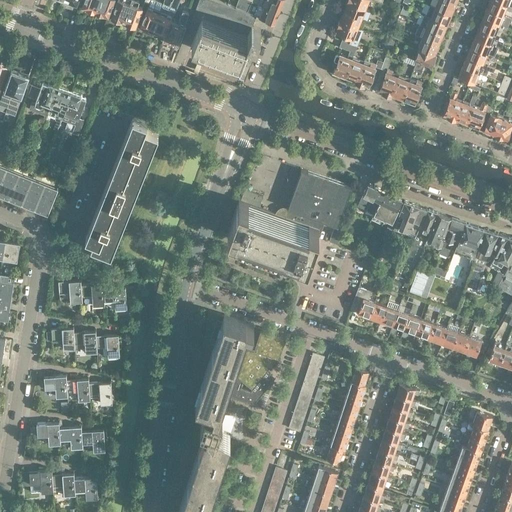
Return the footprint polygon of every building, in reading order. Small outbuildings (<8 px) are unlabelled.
[(83,0),(81,5),(88,7),(87,8),(88,10),(92,11),(94,10),(98,0),(83,0)] [(98,0),(94,10),(96,11),(97,13),(100,14),(102,14),(102,13),(107,15),(112,0),(98,0)] [(116,0),(111,16),(116,18),(116,19),(117,20),(120,22),(122,21),(122,20),(123,20),(130,0),(116,0)] [(136,0),(130,0),(123,20),(124,21),(124,22),(125,24),(128,25),(130,24),(131,23),(134,25),(141,6),(137,4),(138,1),(136,0)] [(147,0),(149,1),(140,24),(144,26),(143,28),(151,31),(162,2),(155,0),(147,0)] [(162,2),(151,31),(159,34),(160,32),(164,34),(173,11),(175,12),(179,0),(171,0),(169,5),(162,2)] [(216,0),(210,0),(208,7),(213,9),(216,0)] [(223,2),(218,0),(216,0),(213,9),(219,12),(223,2)] [(225,0),(225,3),(228,4),(234,6),(239,8),(244,10),(250,12),(256,14),(273,21),(281,0),(225,0)] [(347,0),(346,0),(343,10),(360,17),(366,19),(370,9),(364,7),(347,0)] [(448,0),(436,0),(434,6),(450,13),(455,3),(448,0)] [(511,6),(495,0),(490,0),(487,8),(502,14),(504,9),(509,11),(509,9),(511,10),(511,6)] [(228,4),(225,3),(223,2),(219,12),(224,14),(228,4)] [(234,6),(228,4),(224,14),(230,16),(234,6)] [(165,36),(177,41),(189,12),(187,11),(188,7),(184,5),(178,19),(179,22),(177,22),(172,20),(165,36)] [(411,8),(403,5),(400,11),(408,15),(411,8)] [(239,8),(234,6),(230,16),(235,18),(239,8)] [(434,6),(430,16),(446,23),(450,13),(434,6)] [(244,10),(239,8),(235,18),(241,20),(244,10)] [(487,8),(483,17),(503,25),(506,27),(510,17),(502,14),(487,8)] [(250,12),(244,10),(241,20),(246,22),(250,12)] [(343,10),(339,20),(357,27),(360,17),(343,10)] [(256,14),(250,12),(246,22),(252,24),(256,14)] [(394,18),(389,16),(386,27),(390,29),(394,18)] [(430,16),(426,26),(442,33),(446,23),(430,16)] [(483,17),(479,27),(494,33),(499,35),(503,25),(483,17)] [(260,28),(251,25),(250,25),(246,36),(200,19),(190,45),(206,51),(208,48),(243,61),(252,39),(255,41),(260,28)] [(357,27),(339,20),(337,26),(338,26),(336,30),(345,34),(345,36),(343,35),(341,39),(357,45),(363,29),(357,27)] [(426,26),(421,37),(438,43),(442,33),(426,26)] [(479,27),(475,37),(495,45),(497,41),(492,39),(494,33),(479,27)] [(417,47),(419,47),(433,53),(438,43),(421,37),(417,47)] [(475,37),(471,47),(486,53),(488,47),(493,49),(495,45),(475,37)] [(356,46),(357,45),(341,39),(339,45),(350,50),(348,54),(347,53),(346,56),(340,53),(339,55),(337,54),(335,55),(334,59),(334,61),(336,62),(332,72),(338,74),(338,72),(345,75),(352,55),(353,55),(355,51),(354,51),(356,46)] [(419,47),(414,58),(430,65),(435,54),(433,53),(419,47)] [(471,47),(467,56),(487,64),(489,60),(484,58),(486,53),(471,47)] [(352,55),(345,75),(349,76),(348,78),(355,81),(363,59),(357,57),(353,55),(352,55)] [(467,56),(463,65),(478,72),(480,66),(485,68),(487,64),(467,56)] [(390,63),(389,59),(385,58),(383,61),(380,68),(386,70),(382,79),(381,79),(380,83),(381,83),(379,88),(383,90),(382,91),(390,94),(397,76),(390,74),(392,70),(387,68),(390,63)] [(363,59),(355,81),(363,84),(364,82),(367,84),(369,79),(370,79),(372,75),(371,75),(375,66),(380,68),(383,61),(377,59),(376,64),(370,62),(363,59)] [(463,65),(459,75),(459,76),(479,84),(485,86),(487,81),(476,77),(478,72),(463,65)] [(20,71),(11,68),(0,100),(0,104),(7,107),(20,71)] [(29,75),(20,71),(7,107),(6,111),(15,115),(29,75)] [(504,74),(501,81),(508,84),(511,77),(504,74)] [(397,76),(390,94),(398,97),(398,95),(402,97),(408,80),(409,78),(404,76),(403,79),(397,76)] [(408,80),(402,97),(413,101),(415,96),(416,97),(418,93),(417,92),(421,81),(416,79),(415,83),(408,80)] [(48,83),(43,81),(41,87),(32,84),(28,95),(37,99),(36,102),(32,101),(29,108),(45,114),(48,108),(50,108),(59,85),(49,82),(48,83)] [(501,81),(497,91),(504,94),(508,84),(501,81)] [(72,90),(59,85),(50,108),(48,108),(45,114),(47,115),(47,113),(56,116),(55,120),(56,120),(53,129),(56,130),(61,118),(72,90)] [(85,119),(79,117),(87,97),(83,95),(83,94),(72,90),(61,118),(76,124),(73,132),(79,134),(85,119)] [(447,116),(454,119),(461,101),(454,98),(457,93),(452,91),(448,102),(446,101),(444,108),(445,108),(443,113),(448,115),(447,116)] [(461,101),(454,119),(460,122),(462,121),(466,122),(472,105),(476,95),(473,94),(469,104),(461,101)] [(472,105),(466,122),(467,124),(477,128),(480,122),(483,115),(482,114),(486,104),(482,102),(480,108),(472,105)] [(495,134),(501,118),(502,115),(497,113),(496,116),(490,113),(484,130),(495,134)] [(133,116),(85,236),(93,239),(90,245),(111,253),(113,248),(158,133),(145,127),(147,121),(133,116)] [(501,118),(495,134),(506,139),(511,127),(511,119),(508,118),(507,120),(501,118)] [(48,212),(58,187),(0,163),(0,192),(4,194),(5,192),(10,194),(8,197),(9,198),(10,194),(15,196),(15,198),(30,204),(30,202),(35,204),(34,208),(35,208),(36,205),(41,207),(40,208),(48,212)] [(301,167),(284,215),(321,229),(325,220),(337,225),(352,186),(301,167)] [(385,190),(368,182),(363,192),(358,199),(353,210),(351,216),(357,218),(359,213),(362,207),(367,209),(375,212),(380,199),(381,200),(385,190)] [(402,198),(385,190),(381,200),(380,199),(375,212),(372,218),(380,222),(381,220),(384,221),(386,218),(392,221),(398,208),(397,207),(402,198)] [(404,198),(404,199),(399,211),(404,213),(401,220),(396,218),(393,228),(415,237),(419,227),(417,227),(420,220),(421,221),(426,207),(404,198)] [(306,271),(321,229),(284,215),(239,199),(227,230),(297,255),(293,267),(306,271)] [(437,211),(426,207),(421,221),(420,220),(417,227),(419,227),(415,237),(410,249),(415,251),(420,237),(426,239),(437,211)] [(451,216),(437,211),(426,239),(427,240),(433,242),(441,244),(442,245),(451,216)] [(452,216),(451,216),(442,245),(441,244),(437,252),(447,256),(451,245),(456,247),(465,220),(452,216)] [(485,227),(465,220),(456,247),(469,251),(471,245),(477,247),(478,245),(485,227)] [(334,226),(329,241),(337,243),(342,229),(334,226)] [(499,231),(485,227),(478,245),(480,246),(465,292),(473,294),(475,287),(477,288),(482,271),(485,266),(486,262),(487,259),(487,258),(499,231)] [(499,231),(487,258),(487,259),(486,262),(489,264),(496,251),(498,252),(503,244),(508,235),(499,231)] [(489,264),(503,272),(511,257),(511,235),(508,235),(503,244),(498,252),(496,251),(489,264)] [(20,241),(5,239),(2,257),(17,260),(20,241)] [(511,257),(503,272),(500,278),(501,278),(497,285),(509,292),(511,293),(511,257)] [(463,288),(471,265),(462,262),(454,285),(463,288)] [(433,264),(430,271),(445,277),(448,270),(433,264)] [(429,272),(418,268),(409,291),(421,295),(429,272)] [(14,277),(14,275),(0,272),(0,279),(13,282),(14,279),(14,277)] [(69,279),(59,280),(60,292),(70,291),(71,300),(83,299),(82,295),(81,283),(81,278),(69,279)] [(393,278),(390,286),(398,289),(401,281),(393,278)] [(13,282),(0,279),(0,308),(9,310),(13,282)] [(103,281),(81,283),(82,295),(93,295),(93,303),(105,303),(105,299),(104,287),(103,281)] [(126,285),(104,287),(105,299),(115,299),(115,307),(127,306),(126,285)] [(372,290),(359,285),(351,307),(358,310),(358,311),(370,315),(375,300),(369,297),(372,290)] [(370,315),(381,319),(387,304),(375,300),(370,315)] [(392,323),(400,304),(388,300),(387,304),(381,319),(392,323)] [(405,305),(400,304),(393,323),(404,327),(409,312),(403,310),(405,305)] [(9,310),(0,308),(0,319),(7,320),(9,310)] [(223,314),(208,309),(203,345),(213,348),(195,400),(213,406),(220,408),(223,400),(240,344),(246,346),(237,376),(252,388),(278,356),(285,335),(254,324),(246,321),(246,320),(224,313),(223,314)] [(421,316),(409,312),(404,327),(416,331),(421,316)] [(431,337),(436,322),(424,317),(421,316),(416,331),(419,332),(431,337)] [(436,322),(431,337),(442,341),(447,326),(436,322)] [(447,326),(442,341),(453,345),(459,330),(460,327),(449,322),(447,326)] [(52,330),(47,331),(47,339),(63,338),(64,348),(75,347),(74,331),(74,326),(51,327),(52,330)] [(97,330),(74,331),(75,347),(85,346),(86,351),(98,350),(97,346),(97,334),(97,330)] [(459,330),(453,345),(464,349),(470,334),(459,330)] [(107,333),(97,334),(97,346),(107,345),(108,354),(120,354),(119,332),(107,333)] [(470,334),(464,349),(476,353),(477,349),(482,351),(487,342),(480,339),(481,338),(470,334)] [(488,357),(499,361),(505,346),(499,344),(501,341),(495,339),(492,347),(487,346),(485,351),(490,353),(488,357)] [(499,361),(510,365),(511,358),(511,348),(510,348),(511,345),(506,343),(505,346),(499,361)] [(313,351),(311,357),(322,361),(324,355),(313,351)] [(311,357),(309,363),(320,367),(322,361),(311,357)] [(309,363),(307,369),(318,372),(320,367),(309,363)] [(356,366),(351,380),(364,384),(368,370),(356,366)] [(307,369),(305,374),(316,378),(318,372),(307,369)] [(45,380),(41,380),(41,385),(45,385),(45,387),(56,386),(56,395),(68,394),(68,391),(67,378),(67,373),(55,374),(44,375),(45,380)] [(305,374),(303,380),(315,384),(316,378),(305,374)] [(89,376),(67,378),(68,391),(78,390),(78,398),(90,398),(90,394),(89,382),(89,376)] [(366,384),(364,384),(351,380),(351,379),(347,390),(362,395),(366,384)] [(99,381),(89,382),(90,394),(100,393),(101,402),(113,401),(111,380),(99,381)] [(303,380),(302,386),(313,389),(315,384),(303,380)] [(420,388),(400,382),(397,393),(412,398),(413,392),(418,394),(420,388)] [(302,386),(300,391),(311,395),(313,389),(302,386)] [(362,395),(347,390),(344,401),(359,406),(362,395)] [(300,391),(298,397),(309,401),(311,395),(300,391)] [(416,399),(412,398),(397,393),(393,404),(408,409),(410,403),(414,405),(416,399)] [(298,397),(296,403),(307,407),(309,401),(298,397)] [(448,399),(444,412),(449,414),(453,401),(448,399)] [(235,401),(234,407),(245,410),(246,404),(235,401)] [(359,406),(344,401),(341,412),(355,417),(359,406)] [(296,403),(294,409),(305,412),(307,407),(296,403)] [(412,410),(408,409),(393,404),(390,415),(405,419),(406,414),(411,416),(412,410)] [(204,408),(200,422),(207,424),(224,430),(225,427),(230,427),(230,414),(223,415),(218,413),(219,411),(220,408),(213,406),(213,408),(212,411),(204,408)] [(294,409),(292,414),(303,418),(305,412),(294,409)] [(472,422),(474,423),(488,428),(492,415),(477,409),(472,422)] [(355,417),(341,412),(337,422),(352,427),(355,417)] [(300,429),(302,424),(303,418),(292,414),(289,426),(300,429)] [(405,419),(390,415),(386,426),(401,430),(403,425),(407,427),(409,421),(405,419)] [(36,422),(37,434),(48,433),(49,442),(61,442),(60,438),(60,425),(59,421),(48,421),(36,422)] [(348,438),(352,427),(337,422),(334,433),(348,438)] [(489,428),(488,428),(474,423),(469,422),(468,422),(466,427),(467,428),(465,432),(485,439),(489,428)] [(81,423),(60,425),(60,438),(70,437),(71,446),(83,445),(83,441),(81,429),(81,423)] [(204,511),(229,436),(222,434),(224,430),(207,424),(206,429),(204,429),(177,511),(204,511)] [(386,426),(386,425),(383,436),(398,441),(399,436),(404,437),(405,432),(401,430),(386,426)] [(92,428),(81,429),(83,441),(93,441),(93,449),(105,449),(104,427),(92,428)] [(485,439),(465,432),(464,435),(469,437),(466,444),(481,450),(485,439)] [(348,438),(334,433),(333,433),(330,444),(343,448),(345,449),(348,438)] [(402,443),(398,441),(383,436),(379,447),(394,452),(396,447),(400,448),(402,443)] [(466,444),(462,443),(458,454),(477,461),(481,450),(466,444)] [(343,448),(330,444),(330,445),(326,444),(324,448),(328,449),(326,457),(339,462),(343,448)] [(398,453),(394,452),(379,447),(376,458),(390,463),(392,458),(396,459),(398,453)] [(477,461),(458,454),(455,464),(474,471),(477,461)] [(390,463),(376,458),(372,469),(387,474),(389,469),(393,470),(395,464),(390,463)] [(315,476),(334,482),(338,471),(318,464),(315,476)] [(474,471),(455,464),(451,475),(470,482),(474,471)] [(283,481),(285,475),(287,469),(276,466),(272,477),(283,481)] [(29,470),(22,470),(23,483),(30,483),(30,490),(53,488),(52,473),(52,468),(40,469),(30,469),(29,469),(29,470)] [(372,469),(368,480),(367,483),(375,485),(376,483),(383,485),(385,479),(389,481),(391,475),(387,474),(372,469)] [(74,471),(52,473),(53,488),(63,488),(64,493),(75,492),(75,488),(74,476),(74,471)] [(85,476),(74,476),(75,488),(85,488),(86,497),(98,496),(96,475),(85,476)] [(470,482),(451,475),(447,486),(466,492),(470,482)] [(315,476),(311,487),(330,493),(334,482),(315,476)] [(272,477),(270,483),(281,486),(283,481),(272,477)] [(511,483),(505,481),(502,491),(511,494),(511,483)] [(270,483),(268,489),(279,492),(281,486),(270,483)] [(375,485),(367,483),(363,495),(364,495),(378,500),(383,501),(385,495),(380,494),(383,485),(376,483),(375,485)] [(466,492),(447,486),(443,496),(462,503),(466,492)] [(311,487),(308,498),(327,504),(330,493),(311,487)] [(268,489),(266,494),(277,498),(279,492),(268,489)] [(511,494),(502,491),(498,501),(511,505),(511,494)] [(266,494),(264,500),(276,504),(277,498),(266,494)] [(378,500),(364,495),(360,506),(375,510),(379,511),(381,506),(377,505),(378,500)] [(459,511),(462,503),(443,496),(440,507),(449,510),(448,511),(459,511)] [(324,511),(327,504),(308,498),(304,509),(313,511),(324,511)] [(264,500),(263,506),(274,509),(276,504),(264,500)] [(511,511),(511,505),(498,501),(494,511),(497,511),(511,511)]
